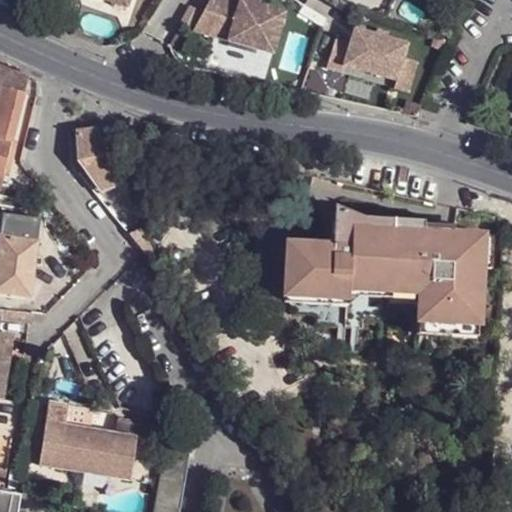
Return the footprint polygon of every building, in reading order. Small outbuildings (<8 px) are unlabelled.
[(100,0),(131,10),(134,0),(100,0)] [(212,0),(196,31),(276,52),(287,12),(262,4),(250,0),(212,0)] [(203,11),(194,6),(185,23),(194,28),(203,11)] [(409,43),(357,29),(352,44),(338,40),(330,68),(345,72),(347,65),(398,79),(399,79),(405,57),(409,43)] [(186,48),(193,36),(182,30),(174,45),(186,48)] [(420,61),(405,57),(399,79),(398,79),(396,86),(412,91),(420,61)] [(0,172),(3,173),(24,92),(2,85),(0,91),(0,172)] [(418,114),(422,106),(406,101),(402,111),(418,114)] [(84,159),(107,155),(97,129),(96,127),(78,128),(77,160),(84,159)] [(107,155),(84,159),(94,174),(96,173),(113,167),(107,155)] [(113,167),(96,173),(101,184),(116,178),(113,167)] [(479,257),(485,216),(470,215),(436,211),(434,230),(407,219),(345,222),(331,221),(329,247),(286,244),(283,298),(289,299),(289,314),(314,315),(313,326),(361,329),(361,318),(416,320),(415,334),(474,337),(479,257)] [(0,291),(30,296),(41,217),(3,213),(0,236),(0,291)] [(0,351),(0,353),(7,355),(10,332),(3,331),(0,351)] [(34,417),(46,419),(49,402),(37,400),(34,417)] [(39,464),(130,480),(133,467),(138,437),(65,424),(68,405),(49,402),(46,419),(39,464)] [(170,511),(185,427),(160,423),(144,511),(170,511)] [(137,456),(148,459),(152,436),(140,435),(137,456)] [(133,467),(130,480),(128,488),(140,490),(145,463),(140,462),(138,468),(133,467)] [(0,511),(7,511),(11,489),(3,487),(0,486),(0,511)]
